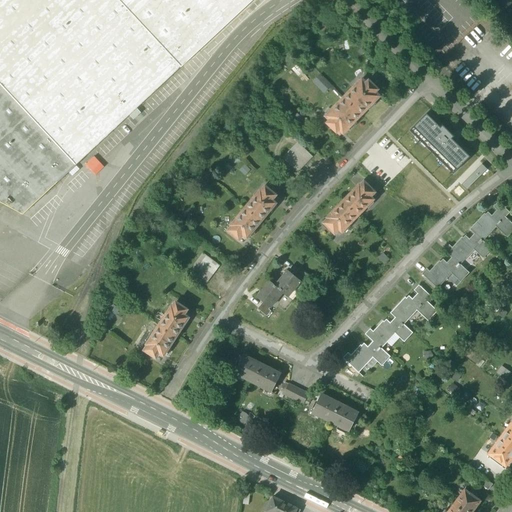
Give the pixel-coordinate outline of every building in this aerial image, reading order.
[(0,0),(0,203),(22,215),(132,112),(252,0),(0,0)] [(300,31),(295,36),(300,42),(306,37),(300,31)] [(283,48),(278,53),(283,59),(289,53),(283,48)] [(323,93),(332,85),(321,74),(313,81),(323,93)] [(362,79),(326,116),(330,119),(326,123),(336,132),(337,132),(339,135),(342,132),(343,133),(349,127),(350,129),(356,122),(355,121),(367,108),(369,110),(376,103),(374,101),(379,96),(378,95),(381,93),(378,90),(379,89),(369,80),(366,83),(362,79)] [(472,155),(429,112),(410,131),(415,136),(417,134),(427,145),(425,146),(437,158),(439,157),(450,167),(448,169),(453,174),(472,155)] [(297,142),(283,157),(290,164),(305,149),(297,142)] [(199,149),(193,144),(189,150),(194,155),(199,149)] [(305,149),(290,164),(298,172),(313,156),(305,149)] [(185,167),(179,162),(174,167),(180,172),(185,167)] [(461,185),(466,190),(487,169),(482,164),(461,185)] [(359,185),(327,217),(328,218),(324,222),(335,233),(339,229),(342,232),(343,231),(345,232),(350,226),(349,225),(367,206),(368,208),(374,202),(372,201),(374,199),(371,196),(375,192),(364,182),(360,186),(359,185)] [(260,190),(232,225),(233,226),(229,230),(239,239),(243,234),(247,237),(248,236),(250,238),(255,231),(253,230),(269,210),(271,212),(276,206),(274,204),(275,203),(271,200),(275,195),(265,186),(261,191),(260,190)] [(441,261),(430,273),(427,270),(422,275),(437,290),(451,275),(460,283),(468,275),(460,266),(474,252),(482,260),(491,251),(483,242),(497,227),(507,238),(511,232),(511,223),(506,217),(510,213),(499,202),(494,207),(498,211),(492,217),(490,214),(487,217),(485,214),(463,237),(468,242),(462,249),(459,246),(456,248),(455,247),(452,249),(449,246),(444,252),(452,259),(448,263),(446,260),(444,263),(441,261)] [(405,238),(400,233),(395,238),(400,244),(405,238)] [(203,253),(189,271),(198,277),(211,259),(203,253)] [(388,258),(382,253),(377,258),(382,263),(388,258)] [(211,259),(198,277),(206,283),(220,266),(211,259)] [(309,276),(300,269),(295,276),(302,282),(304,283),(309,276)] [(276,287),(283,293),(289,298),(302,282),(295,276),(289,271),(276,287)] [(271,282),(258,298),(264,302),(271,308),(283,293),(276,287),(271,282)] [(131,291),(125,286),(121,292),(128,297),(131,291)] [(360,346),(351,356),(348,353),(343,359),(358,373),(372,359),(381,367),(390,358),(381,349),(395,335),(403,343),(412,334),(403,325),(417,311),(428,321),(436,312),(426,302),(430,297),(419,286),(414,291),(418,295),(413,300),(410,297),(407,300),(405,298),(391,314),(396,318),(391,323),(388,321),(385,323),(383,321),(373,332),(370,329),(365,335),(373,342),(367,348),(365,346),(363,348),(360,346)] [(187,310),(175,302),(172,307),(171,307),(147,345),(148,345),(145,350),(156,358),(159,353),(164,356),(165,354),(167,356),(171,349),(169,347),(183,326),(185,327),(189,321),(187,319),(188,318),(184,315),(187,310)] [(271,308),(264,302),(258,310),(267,317),(273,310),(271,308)] [(119,309),(112,305),(108,311),(115,315),(119,309)] [(500,309),(496,314),(503,319),(507,313),(500,309)] [(280,374),(244,355),(234,373),(235,374),(234,375),(243,380),(245,378),(261,386),(260,389),(270,394),(280,374)] [(455,371),(450,377),(457,382),(461,376),(455,371)] [(308,394),(289,385),(284,394),(303,404),(308,394)] [(439,392),(435,397),(441,402),(446,396),(439,392)] [(358,413),(321,394),(312,412),(313,412),(312,415),(321,420),(323,417),(338,425),(336,429),(346,434),(348,430),(349,431),(358,413)] [(511,423),(489,454),(491,456),(489,459),(501,468),(503,465),(506,466),(511,459),(511,423)] [(346,434),(336,429),(334,434),(344,439),(346,434)] [(369,456),(361,467),(367,471),(375,460),(369,456)] [(400,457),(392,467),(398,472),(406,461),(400,457)] [(492,484),(482,477),(478,482),(488,490),(492,484)] [(376,487),(369,495),(374,499),(380,491),(376,487)] [(469,493),(464,490),(448,511),(472,511),(477,505),(478,505),(480,505),(481,503),(481,502),(481,501),(480,500),(479,499),(478,498),(476,499),(472,496),(474,493),(471,491),(469,493)] [(280,511),(285,503),(273,497),(266,511),(268,511),(280,511)] [(295,511),(297,509),(285,503),(280,511),(295,511)]
